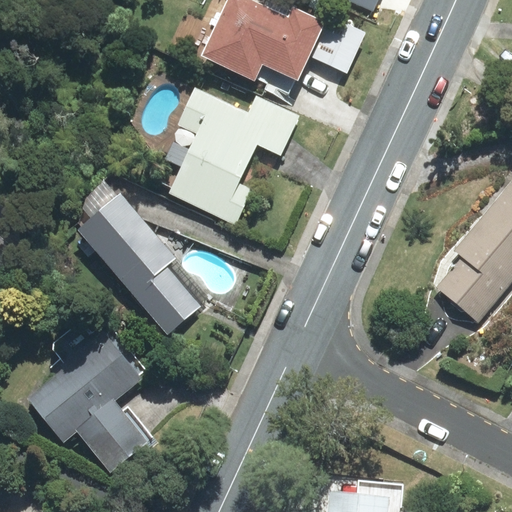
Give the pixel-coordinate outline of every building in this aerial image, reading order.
[(354,0),(376,9),(380,0),(354,0)] [(287,29),(233,3),(206,58),(248,78),(255,63),(291,80),(315,31),(292,19),(287,29)] [(249,118),(197,95),(184,126),(198,132),(172,193),(235,220),(247,192),(233,186),(252,142),(278,154),(294,119),(255,103),(249,118)] [(511,281),(511,184),(511,185),(457,253),(466,260),(441,290),(480,321),(511,281)] [(116,203),(81,234),(168,333),(203,302),(116,203)] [(0,269),(11,255),(0,246),(0,269)] [(102,343),(30,404),(63,443),(73,435),(106,473),(142,443),(110,407),(137,384),(102,343)] [(383,511),(384,503),(334,500),(333,511),(383,511)]
